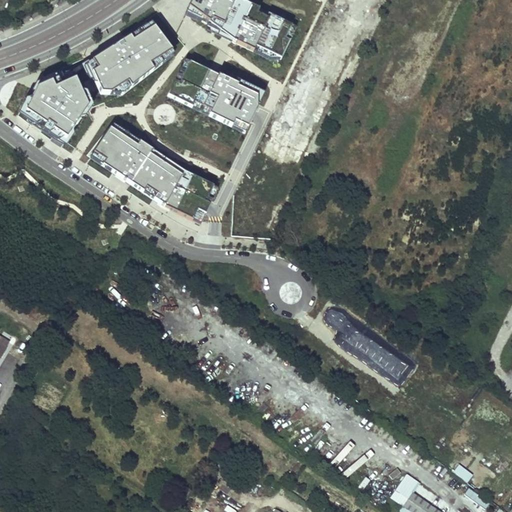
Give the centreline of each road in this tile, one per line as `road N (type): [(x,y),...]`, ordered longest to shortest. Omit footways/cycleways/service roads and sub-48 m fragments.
road 1 (residential): [(0,127),(165,241),(262,262),(291,292)]
road 2 (tertiary): [(0,72),(51,53),(141,0)]
road 3 (unknown): [(459,0),(396,132)]
road 4 (track): [(0,306),(30,330),(0,406)]
